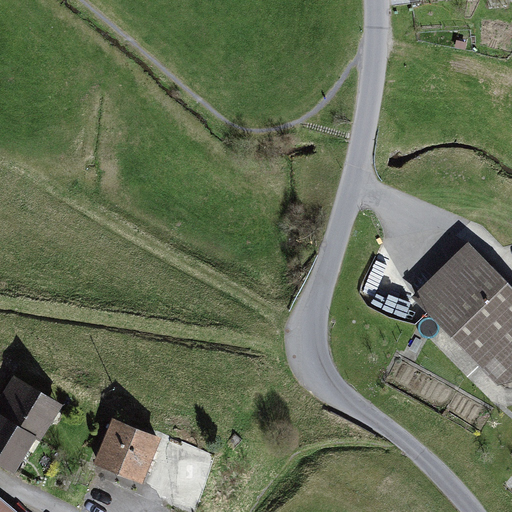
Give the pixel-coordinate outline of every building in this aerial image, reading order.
[(511,297),(471,254),(419,302),(499,387),(511,386),(511,297)] [(0,396),(0,415),(33,436),(39,440),(60,406),(12,377),(0,396)] [(33,436),(0,415),(0,459),(14,468),(33,436)] [(157,439),(115,422),(98,461),(140,479),(157,439)] [(197,510),(202,464),(181,462),(176,507),(197,510)]
